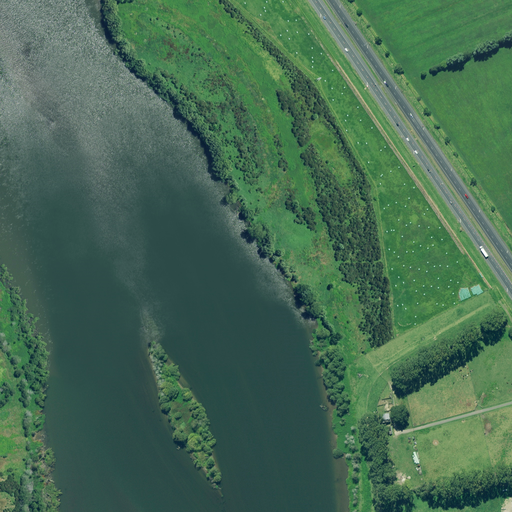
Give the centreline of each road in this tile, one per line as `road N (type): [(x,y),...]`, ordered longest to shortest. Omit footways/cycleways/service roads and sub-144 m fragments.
road 1 (motorway): [(511,290),(313,0)]
road 2 (motorway): [(331,0),(511,263)]
